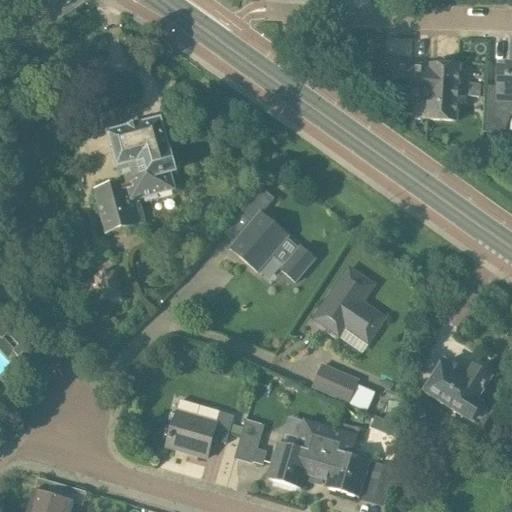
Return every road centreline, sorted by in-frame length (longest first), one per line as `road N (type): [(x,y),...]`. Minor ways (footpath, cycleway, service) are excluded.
road 1 (tertiary): [(162,0),(511,247)]
road 2 (residential): [(511,18),(265,9)]
road 3 (residential): [(242,511),(11,443)]
